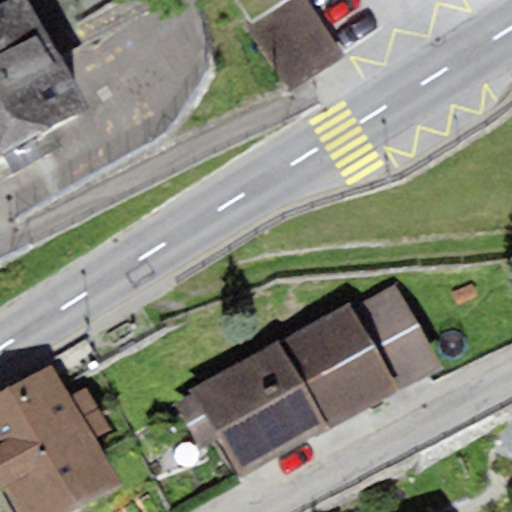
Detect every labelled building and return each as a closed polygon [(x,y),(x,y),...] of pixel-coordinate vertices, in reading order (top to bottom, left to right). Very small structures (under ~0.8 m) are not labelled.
[(0,156),(86,109),(24,0),(16,0),(0,9),(0,156)] [(299,0),(294,0),(245,26),(273,80),(327,52),(299,0)] [(351,310),(398,392),(442,367),(395,285),(351,310)] [(276,341),(189,391),(192,395),(218,440),(239,477),(326,427),(329,432),(398,392),(351,310),(348,305),(278,345),(276,341)] [(69,397),(50,366),(0,395),(0,494),(8,490),(21,511),(75,511),(121,485),(94,439),(69,397)] [(69,397),(94,439),(110,429),(85,388),(69,397)] [(201,449),(218,440),(192,395),(175,404),(201,449)]
